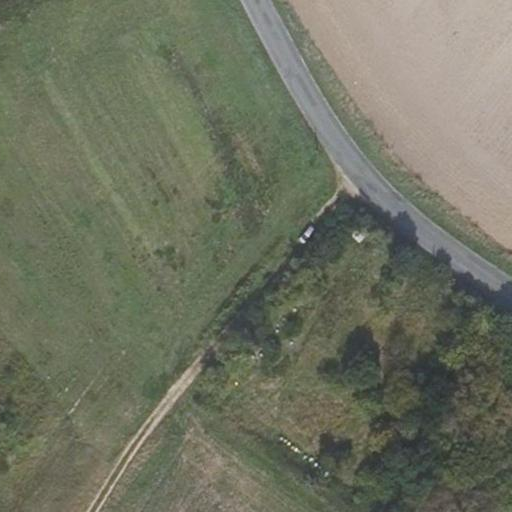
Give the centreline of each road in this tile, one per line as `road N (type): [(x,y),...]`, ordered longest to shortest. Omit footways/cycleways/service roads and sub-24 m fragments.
road 1 (track): [(364,177),(129,459),(101,511)]
road 2 (tertiary): [(259,0),(364,177),(465,277),(511,309)]
